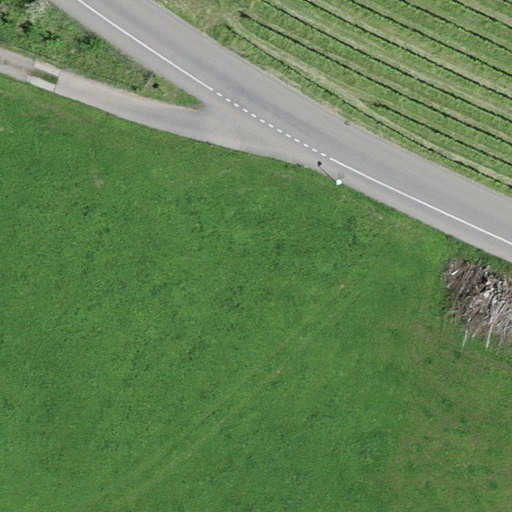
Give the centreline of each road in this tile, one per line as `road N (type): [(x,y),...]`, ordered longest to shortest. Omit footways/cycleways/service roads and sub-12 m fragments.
road 1 (residential): [(511,221),(313,127),(113,0)]
road 2 (track): [(0,60),(185,125),(313,127)]
